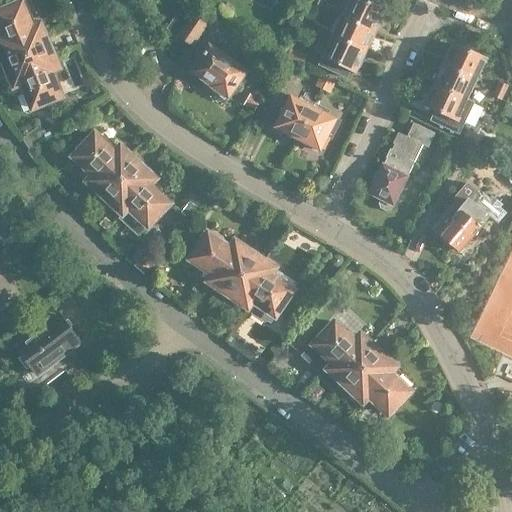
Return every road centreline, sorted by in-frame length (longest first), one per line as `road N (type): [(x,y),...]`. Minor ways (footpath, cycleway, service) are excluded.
road 1 (residential): [(323,225),(148,118),(95,57),(75,0)]
road 2 (residential): [(432,510),(182,323)]
road 3 (residential): [(492,444),(414,292),(323,225)]
road 4 (residential): [(182,323),(71,227),(0,136)]
road 5 (residential): [(426,19),(323,225)]
road 6 (residential): [(182,323),(130,372),(45,424),(0,422)]
